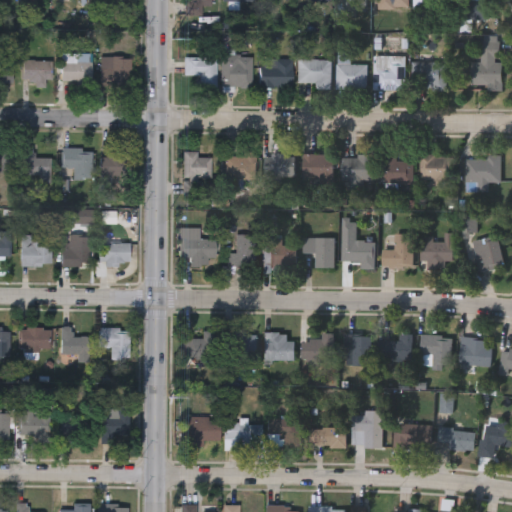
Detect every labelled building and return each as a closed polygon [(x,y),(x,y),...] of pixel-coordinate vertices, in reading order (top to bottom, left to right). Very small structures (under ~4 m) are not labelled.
[(212,0),(212,8),(202,8),(202,17),(186,17),(185,0),(212,0)] [(359,0),(359,9),(344,9),(344,0),(359,0)] [(409,0),(409,10),(374,10),(374,0),(409,0)] [(465,0),(495,0),(495,21),(465,21),(465,0)] [(502,91),(472,91),(472,64),(482,65),(482,38),(502,38),(502,91)] [(367,91),(336,91),(336,54),(350,54),(350,66),(367,66),(367,91)] [(62,83),(62,55),(91,55),(91,83),(62,83)] [(222,89),(222,56),(252,56),(252,89),(222,89)] [(0,58),(13,58),(13,85),(0,85),(0,58)] [(405,92),(374,91),(374,58),(405,58),(405,92)] [(132,60),(132,89),(101,89),(100,60),(132,60)] [(198,90),(198,78),(190,78),(190,60),(216,60),(216,90),(198,90)] [(292,61),(292,89),(261,89),(261,61),(292,61)] [(50,62),(50,89),(34,89),(34,83),(22,83),(22,62),(50,62)] [(331,62),(331,91),(314,91),(314,85),(298,85),(298,62),(331,62)] [(447,64),(447,92),(411,92),(411,64),(447,64)] [(0,148),(14,148),(14,171),(0,171),(0,148)] [(50,185),(37,185),(37,177),(23,177),(23,151),(34,151),(34,159),(50,159),(50,185)] [(92,181),(73,181),(73,169),(61,169),(61,151),(92,151),(92,181)] [(210,180),(197,180),(196,193),(183,193),(184,153),(198,154),(198,159),(211,159),(210,180)] [(139,177),(100,177),(100,155),(139,155),(139,177)] [(265,179),(265,155),(295,155),(295,179),(265,179)] [(334,156),(334,181),(303,181),(303,156),(334,156)] [(343,157),(373,157),(373,189),(343,189),(343,157)] [(384,157),(397,157),(397,162),(413,162),(413,185),(384,185),(384,157)] [(453,157),(453,187),(421,187),(421,157),(453,157)] [(224,181),(224,158),(254,158),(254,181),(224,181)] [(501,158),(501,184),(489,184),(489,193),(466,193),(466,158),(501,158)] [(200,230),(199,241),(216,241),(216,260),(208,260),(208,268),(190,268),(190,259),(180,259),(180,229),(200,230)] [(361,263),(342,263),(342,231),(356,231),(356,242),(375,242),(375,270),(361,270),(361,263)] [(0,233),(10,233),(10,257),(0,257),(0,233)] [(51,237),(51,267),(21,267),(21,237),(51,237)] [(89,237),(89,267),(62,267),(62,245),(72,245),(72,237),(89,237)] [(235,237),(256,237),(256,266),(226,266),(226,253),(235,253),(235,237)] [(413,238),(413,270),(383,270),(383,251),(394,251),(394,238),(413,238)] [(504,269),(476,273),(471,243),(499,238),(504,269)] [(282,247),(295,247),(295,270),(263,270),(263,239),(282,239),(282,247)] [(446,263),(446,271),(427,271),(427,264),(421,264),(421,239),(432,239),(432,243),(453,243),(453,263),(446,263)] [(315,255),(303,255),(303,240),(334,240),(334,270),(315,270),(315,255)] [(129,266),(99,267),(98,245),(129,244),(129,266)] [(70,327),(70,338),(88,338),(88,364),(60,364),(60,327),(70,327)] [(0,360),(0,328),(9,328),(9,360),(0,360)] [(18,352),(18,329),(50,329),(50,352),(18,352)] [(98,348),(98,329),(128,329),(128,358),(111,358),(111,348),(98,348)] [(202,340),(202,333),(216,333),(216,360),(183,360),(183,340),(202,340)] [(287,343),(295,343),(295,362),(263,362),(263,333),(287,333),(287,343)] [(302,341),(322,341),(322,334),(335,334),(335,368),(302,368),(302,341)] [(256,335),(256,368),(224,368),(224,335),(256,335)] [(380,363),(380,342),(399,342),(399,335),(413,335),(413,363),(380,363)] [(421,368),(421,336),(453,337),(452,368),(421,368)] [(353,348),(345,348),(345,337),(371,337),(371,367),(353,367),(353,348)] [(485,348),(493,349),(491,368),(459,364),(462,338),(486,341),(485,348)] [(511,351),(511,370),(510,377),(499,375),(502,350),(511,351)] [(101,409),(128,409),(128,445),(101,445),(101,409)] [(9,443),(0,443),(0,411),(9,411),(9,443)] [(383,412),(382,446),(352,445),(353,412),(383,412)] [(50,444),(37,444),(37,436),(18,436),(18,417),(50,417),(50,444)] [(87,417),(87,444),(56,444),(56,417),(87,417)] [(310,447),(311,418),(347,418),(347,448),(310,447)] [(221,442),(188,442),(188,419),(221,419),(221,442)] [(268,419),(301,419),(301,448),(268,448),(268,419)] [(484,426),(499,428),(500,422),(511,423),(511,448),(495,446),(493,458),(480,456),(484,426)] [(260,449),(225,448),(225,424),(261,425),(260,449)] [(394,425),(432,425),(432,449),(394,449),(394,425)] [(441,451),(441,430),(475,430),(475,451),(441,451)] [(440,511),(441,500),(456,501),(455,511),(440,511)]
